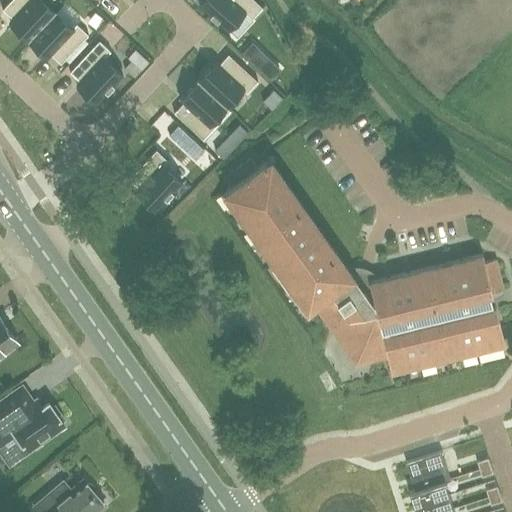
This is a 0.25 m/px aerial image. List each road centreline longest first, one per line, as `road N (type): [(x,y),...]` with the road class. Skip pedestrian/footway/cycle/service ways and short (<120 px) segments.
road 1 (primary): [(203,485),(12,210)]
road 2 (residential): [(235,511),(317,453),(384,442),(511,393)]
road 3 (residential): [(86,143),(202,30),(168,0)]
road 4 (residential): [(511,220),(470,203),(395,216)]
